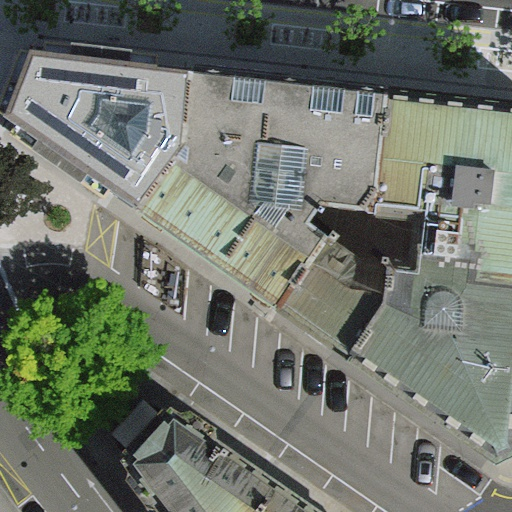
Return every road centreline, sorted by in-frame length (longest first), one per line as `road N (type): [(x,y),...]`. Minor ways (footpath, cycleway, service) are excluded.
road 1 (residential): [(438,511),(139,313),(74,295),(0,299)]
road 2 (residential): [(0,385),(91,511)]
